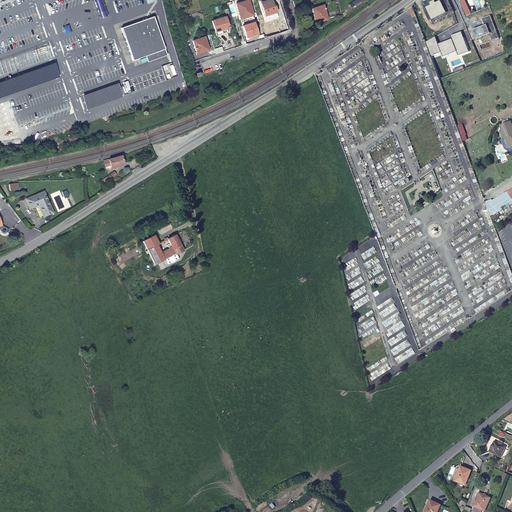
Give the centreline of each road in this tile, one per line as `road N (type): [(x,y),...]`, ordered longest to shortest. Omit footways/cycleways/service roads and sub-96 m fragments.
road 1 (secondary): [(0,262),(408,0)]
road 2 (residential): [(380,511),(511,403)]
road 3 (residential): [(288,0),(293,33),(204,63)]
